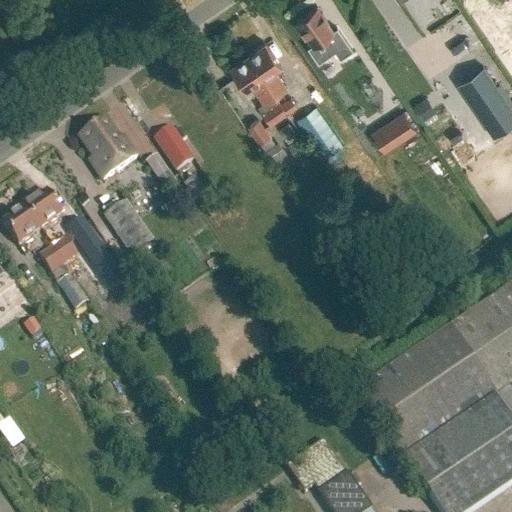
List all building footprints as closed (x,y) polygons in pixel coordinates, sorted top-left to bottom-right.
[(316,7),(295,22),(311,45),(307,48),(318,64),(334,52),(339,60),(353,51),(337,27),(332,30),(316,7)] [(247,56),(275,97),(286,90),(274,71),(281,67),(264,43),(247,56)] [(257,107),(270,125),(286,113),(280,105),(275,97),(247,56),(229,68),(245,92),(252,87),(263,103),(257,107)] [(511,110),(483,67),(463,80),(499,133),(511,124),(511,110)] [(354,113),(355,90),(340,90),(340,113),(354,113)] [(280,105),(286,113),(296,107),(290,98),(280,105)] [(424,99),(414,106),(423,120),(433,113),(424,99)] [(400,112),(369,132),(382,152),(413,132),(400,112)] [(257,119),(247,125),(258,141),(268,134),(257,119)] [(79,140),(93,160),(89,163),(103,182),(137,159),(123,139),(119,142),(105,121),(79,140)] [(290,122),(280,129),(288,142),(298,136),(290,122)] [(151,140),(174,173),(193,159),(170,127),(151,140)] [(182,143),(188,139),(190,138),(183,128),(181,129),(175,133),(182,143)] [(300,138),(288,146),(295,156),(307,148),(300,138)] [(278,141),(264,150),(272,163),(287,153),(278,141)] [(307,153),(299,158),(305,167),(313,162),(307,153)] [(159,182),(162,187),(172,180),(169,176),(170,175),(157,156),(145,164),(158,183),(159,182)] [(181,186),(194,205),(208,196),(200,182),(205,179),(201,173),(181,186)] [(24,209),(40,233),(62,217),(46,194),(24,209)] [(123,201),(100,217),(130,261),(153,245),(123,201)] [(2,225),(18,248),(40,233),(24,209),(2,225)] [(64,239),(51,248),(70,276),(81,268),(75,258),(76,257),(64,239)] [(63,266),(50,248),(37,257),(50,275),(63,266)] [(511,288),(447,332),(358,394),(437,511),(474,511),(511,486),(511,288)] [(33,322),(23,329),(30,340),(41,333),(33,322)] [(0,441),(3,446),(16,437),(0,414),(0,441)] [(323,444),(287,470),(304,495),(313,489),(329,511),(370,511),(347,478),(346,478),(323,444)]
